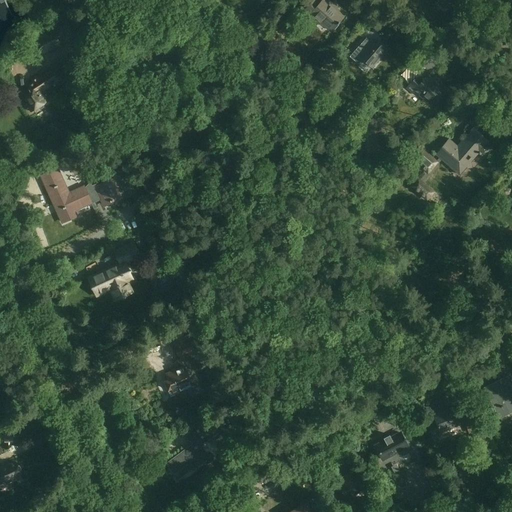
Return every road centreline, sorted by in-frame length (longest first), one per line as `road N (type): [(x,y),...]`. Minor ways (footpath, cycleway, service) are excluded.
road 1 (unclassified): [(213,511),(258,458),(305,422),(453,369),(511,329)]
road 2 (tertiary): [(116,511),(0,257)]
road 3 (unknown): [(0,174),(76,136),(80,112),(79,65),(70,53),(10,70)]
road 4 (residential): [(394,0),(511,104)]
